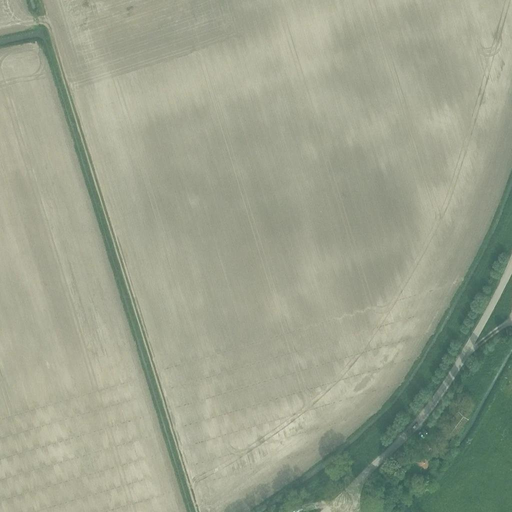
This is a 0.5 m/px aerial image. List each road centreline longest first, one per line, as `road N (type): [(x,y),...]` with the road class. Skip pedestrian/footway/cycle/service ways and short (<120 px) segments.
road 1 (track): [(199,511),(41,0)]
road 2 (unclassified): [(358,481),(423,416),(511,266)]
